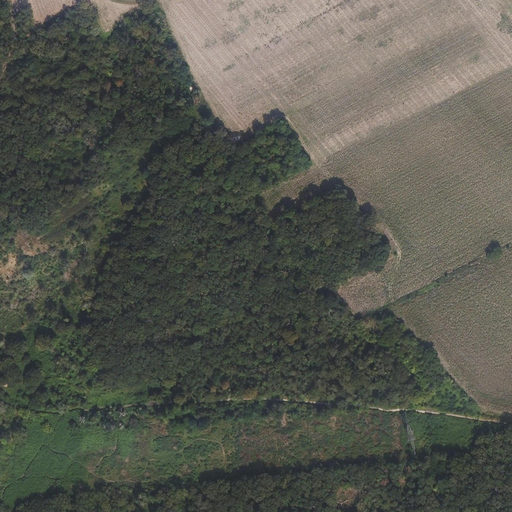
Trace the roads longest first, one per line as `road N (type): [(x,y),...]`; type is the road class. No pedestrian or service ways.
road 1 (track): [(511,424),(273,399),(54,411),(0,401)]
road 2 (track): [(238,152),(346,179),(403,258),(389,292),(488,420)]
